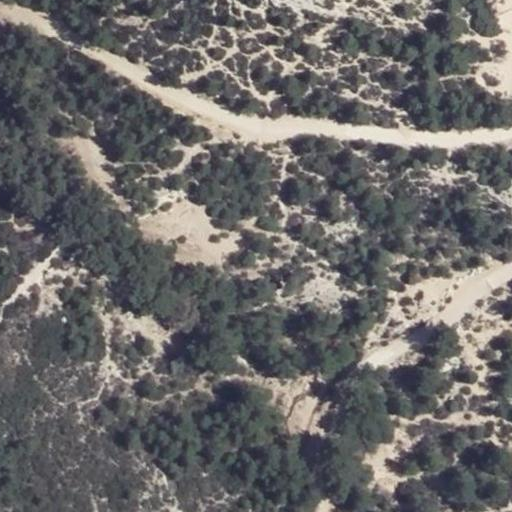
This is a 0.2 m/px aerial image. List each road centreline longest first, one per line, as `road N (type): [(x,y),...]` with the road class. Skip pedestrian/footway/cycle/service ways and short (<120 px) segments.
road 1 (track): [(0,6),(231,121),(417,142),(511,133)]
road 2 (track): [(511,275),(377,359),(340,392),(319,452),(321,511)]
